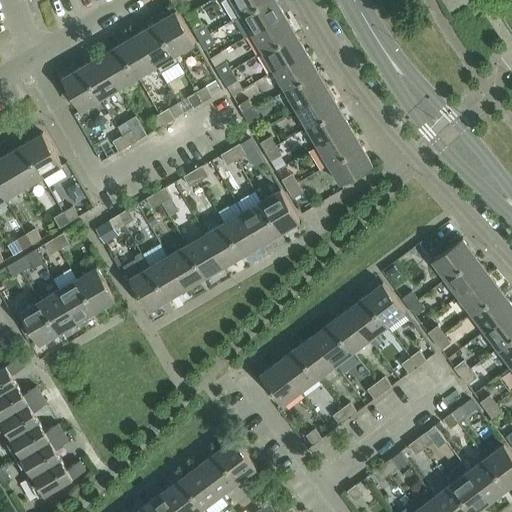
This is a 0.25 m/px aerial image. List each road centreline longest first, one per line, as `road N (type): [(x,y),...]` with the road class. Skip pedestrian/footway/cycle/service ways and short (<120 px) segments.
road 1 (residential): [(511,262),(367,96),(305,0)]
road 2 (residential): [(232,103),(99,180),(31,61)]
road 3 (tertiary): [(511,205),(448,137),(357,0)]
road 4 (residential): [(324,485),(461,382)]
road 5 (residential): [(237,371),(324,485)]
